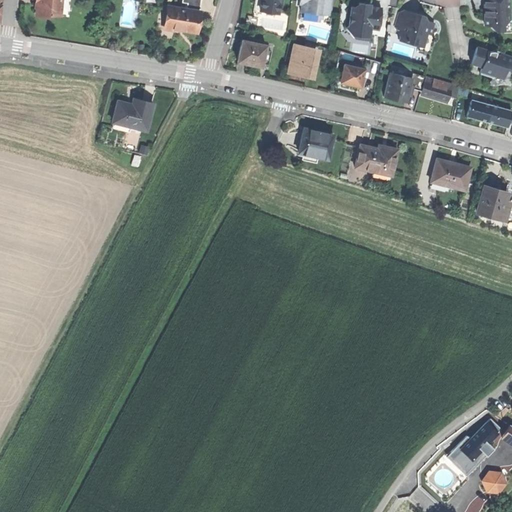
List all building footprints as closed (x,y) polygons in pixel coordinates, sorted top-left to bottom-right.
[(33,0),(33,6),(35,6),(35,14),(41,15),(47,15),(47,12),(60,13),(61,0),(33,0)] [(260,0),(259,8),(277,10),(278,0),(260,0)] [(298,0),(300,1),(299,9),(329,13),(330,0),(298,0)] [(358,5),(350,4),(349,22),(346,25),(353,35),(356,33),(369,34),(369,26),(378,27),(380,5),(369,4),(369,1),(362,0),(358,0),(358,5)] [(508,0),(483,0),(484,7),(484,23),(489,23),(494,28),(503,28),(503,22),(508,17),(508,0)] [(187,6),(168,4),(165,26),(176,27),(176,26),(183,27),(196,28),(199,8),(187,6)] [(412,10),(403,7),(402,11),(398,10),(394,24),(397,25),(396,28),(401,30),(399,38),(419,43),(426,31),(431,32),(434,20),(427,18),(427,19),(424,19),(421,12),(412,10)] [(370,35),(353,35),(353,51),(369,51),(370,35)] [(241,40),(237,61),(247,64),(261,67),(262,63),(265,49),(266,45),(241,40)] [(287,73),(307,77),(313,48),(307,46),(294,44),(287,73)] [(473,54),(470,61),(481,65),(478,72),(490,75),(492,76),(493,73),(502,76),(506,65),(509,66),(510,64),(511,56),(511,54),(499,51),(498,53),(494,52),(495,49),(490,48),(490,49),(476,45),(473,54)] [(270,50),(265,49),(262,63),(267,64),(270,50)] [(337,63),(344,65),(345,65),(347,58),(339,56),(337,63)] [(379,72),(382,62),(373,59),(370,69),(379,72)] [(511,74),(511,64),(510,64),(509,66),(506,65),(502,76),(493,73),(492,76),(490,75),(488,82),(492,83),(502,82),(509,83),(511,74)] [(349,84),(360,87),(364,69),(345,65),(344,65),(340,82),(349,84)] [(394,100),(405,102),(407,92),(409,86),(411,78),(402,76),(392,73),(389,73),(383,97),(394,100)] [(415,87),(421,89),(424,76),(418,74),(415,87)] [(434,99),(447,103),(449,95),(455,97),(458,85),(433,79),(432,83),(424,81),(420,96),(434,99)] [(129,124),(146,128),(152,102),(142,99),(133,97),(132,102),(117,99),(112,120),(114,120),(129,124)] [(128,129),(129,124),(114,120),(113,125),(128,129)] [(314,135),(302,132),(298,153),(309,155),(317,157),(327,159),(332,135),(323,133),(315,131),(314,135)] [(376,149),(359,145),(353,167),(372,172),(390,176),(396,149),(387,147),(387,151),(376,149)] [(435,158),(429,182),(430,182),(448,187),(464,191),(469,168),(456,164),(449,163),(449,161),(435,158)] [(389,181),(390,176),(372,172),(371,177),(389,181)] [(447,191),(448,187),(430,182),(429,187),(447,191)] [(495,190),(483,187),(476,213),(495,218),(503,221),(507,206),(508,203),(504,202),(506,193),(495,190)] [(510,207),(507,206),(503,221),(495,218),(495,221),(505,224),(510,207)] [(485,423),(477,432),(488,441),(496,433),(485,423)] [(500,437),(511,445),(511,435),(505,431),(500,437)] [(462,448),(454,457),(464,467),(472,459),(488,441),(477,432),(469,441),(462,448)] [(458,444),(462,448),(469,441),(465,437),(461,441),(458,444)] [(493,446),(488,441),(472,459),(477,464),(493,446)] [(499,470),(486,469),(479,479),(484,491),(496,493),(505,482),(499,470)]
